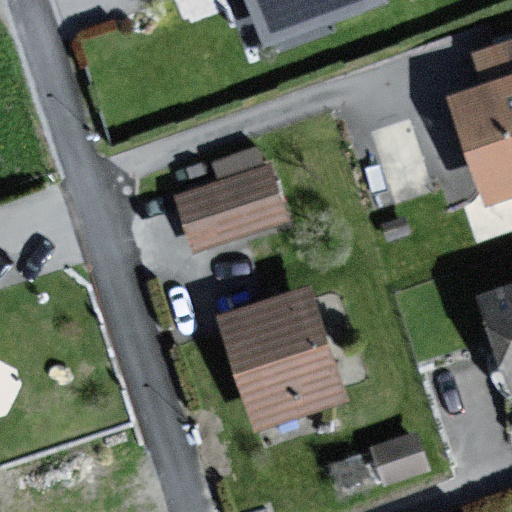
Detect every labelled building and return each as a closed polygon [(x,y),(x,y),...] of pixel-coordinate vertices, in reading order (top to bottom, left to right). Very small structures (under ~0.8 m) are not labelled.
[(396,0),(260,0),(277,45),(397,1),(396,0)] [(511,47),(485,56),(496,91),(465,101),(497,200),(511,194),(511,47)] [(279,169),(185,200),(200,248),(295,216),(279,169)] [(511,284),(495,290),(511,337),(511,284)] [(321,285),(229,314),(265,429),(357,401),(321,285)] [(425,434),(382,449),(395,487),(438,473),(425,434)]
